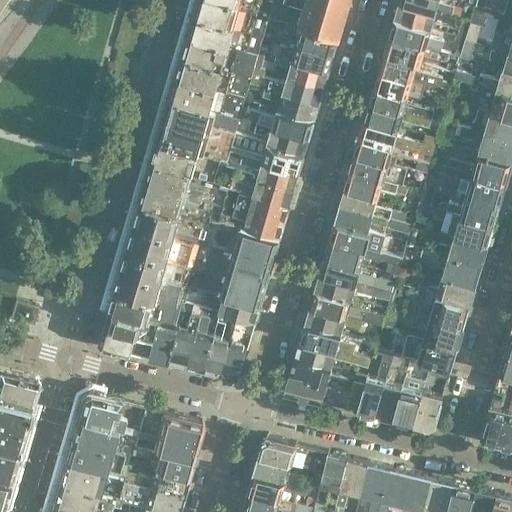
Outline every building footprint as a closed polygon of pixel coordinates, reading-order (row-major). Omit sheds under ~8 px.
[(271,11),(231,0),(198,0),(195,12),(265,32),(268,22),(270,13),(271,11)] [(231,0),(271,11),(274,0),(231,0)] [(274,0),(271,11),(270,13),(299,21),(304,0),(274,0)] [(304,0),(299,21),(339,33),(348,0),(304,0)] [(403,0),(398,0),(394,16),(432,27),(434,18),(459,26),(457,34),(466,37),(471,20),(460,17),(436,10),(403,0)] [(403,0),(436,10),(460,17),(464,7),(440,0),(403,0)] [(493,0),(492,7),(504,11),(511,13),(511,3),(498,0),(493,0)] [(485,6),(476,3),(471,20),(482,23),(487,6),(485,6)] [(511,13),(504,11),(498,29),(511,32),(511,13)] [(265,32),(195,12),(189,34),(258,54),(261,46),(263,37),(265,32)] [(299,32),(297,39),(334,50),(339,33),(270,13),(268,22),(299,32)] [(394,16),(389,33),(441,48),(444,38),(429,34),(432,27),(394,16)] [(479,31),(482,23),(471,20),(466,37),(475,40),(476,40),(479,31)] [(476,40),(492,45),(508,50),(511,51),(511,32),(498,29),(495,28),(493,35),(479,31),(476,40)] [(389,33),(384,50),(418,61),(421,62),(424,53),(439,57),(458,63),(461,54),(452,52),(441,48),(389,33)] [(189,34),(183,54),(223,66),(252,74),(256,63),(258,54),(189,34)] [(466,37),(457,34),(452,52),(461,54),(466,37)] [(261,46),(268,49),(277,51),(292,56),(329,67),(334,50),(297,39),(295,47),(263,37),(261,46)] [(475,40),(466,37),(461,54),(470,57),(475,40)] [(506,58),(503,67),(511,69),(511,51),(508,50),(492,45),(489,53),(506,58)] [(261,46),(258,54),(256,63),(263,66),(268,49),(261,46)] [(418,61),(384,50),(379,67),(444,86),(446,77),(416,68),(418,61)] [(290,65),(287,73),(324,85),(329,67),(292,56),(277,51),(275,60),(290,65)] [(223,66),(183,54),(176,76),(216,87),(246,95),(247,95),(251,80),(252,74),(223,66)] [(251,80),(260,83),(282,90),(319,101),(324,85),(287,73),(285,80),(263,74),(265,66),(263,66),(256,63),(252,74),(251,80)] [(379,67),(375,83),(408,93),(409,94),(411,85),(439,93),(440,90),(450,93),(451,88),(444,86),(379,67)] [(483,84),(497,88),(511,92),(511,69),(503,67),(500,78),(480,72),(479,75),(457,69),(455,76),(483,84)] [(176,76),(170,97),(210,108),(240,116),(246,95),(216,87),(176,76)] [(280,99),(277,107),(314,118),(319,101),(282,90),(260,83),(257,92),(280,99)] [(375,83),(370,100),(432,118),(435,109),(407,100),(409,94),(408,93),(375,83)] [(494,98),(491,110),(511,115),(511,92),(497,88),(483,84),(481,95),(494,98)] [(210,108),(170,97),(164,117),(204,128),(210,108)] [(457,101),(450,99),(448,109),(454,111),(457,101)] [(370,100),(365,116),(399,126),(401,118),(430,127),(432,118),(370,100)] [(248,116),(258,120),(272,124),(309,135),(314,118),(277,107),(275,114),(250,107),(248,116)] [(228,158),(228,157),(231,148),(236,131),(240,116),(210,108),(204,128),(198,150),(228,158)] [(473,119),(471,127),(511,137),(511,115),(491,110),(487,122),(473,119)] [(365,116),(360,133),(394,143),(432,154),(435,144),(397,134),(399,126),(365,116)] [(204,128),(164,117),(158,138),(198,150),(204,128)] [(270,132),(268,140),(304,152),(309,135),(272,124),(258,120),(255,128),(270,132)] [(482,139),(479,151),(511,159),(511,137),(471,127),(458,123),(456,132),(482,139)] [(299,168),(304,152),(268,140),(236,131),(231,148),(299,168)] [(394,143),(360,133),(355,151),(389,161),(394,143)] [(158,138),(152,160),(222,180),(223,176),(228,158),(198,150),(158,138)] [(260,166),(258,174),(294,185),(299,168),(231,148),(228,157),(260,166)] [(355,151),(350,167),(384,177),(403,183),(406,174),(403,173),(405,165),(389,161),(355,151)] [(447,164),(473,171),(506,180),(511,160),(511,159),(479,151),(475,163),(450,156),(447,164)] [(222,180),(152,160),(146,180),(215,201),(216,199),(221,182),(222,180)] [(471,179),(467,192),(500,201),(506,180),(473,171),(447,164),(445,172),(471,179)] [(350,167),(345,184),(379,194),(382,186),(406,193),(409,185),(403,183),(384,177),(350,167)] [(221,182),(253,192),(290,202),(294,185),(258,174),(255,182),(232,175),(230,179),(223,176),(222,180),(221,182)] [(215,201),(146,180),(140,200),(182,212),(206,219),(210,220),(211,215),(215,201)] [(424,181),(418,200),(428,202),(433,184),(424,181)] [(216,199),(248,208),(285,219),(290,202),(253,192),(221,182),(216,199)] [(345,184),(340,202),(412,222),(413,219),(405,217),(406,212),(392,208),(393,206),(377,201),(379,194),(345,184)] [(436,205),(461,212),(494,222),(500,201),(467,192),(463,204),(438,196),(436,205)] [(211,215),(241,224),(243,225),(280,236),(285,219),(248,208),(216,199),(215,201),(211,215)] [(182,212),(140,200),(134,223),(175,235),(182,212)] [(436,205),(419,201),(418,205),(434,210),(436,205)] [(340,202),(335,218),(369,228),(372,220),(409,232),(411,227),(412,222),(340,202)] [(458,222),(455,233),(488,242),(494,222),(461,212),(436,205),(434,210),(433,215),(458,222)] [(210,220),(206,219),(193,263),(185,261),(173,282),(190,287),(191,283),(208,289),(223,293),(228,276),(226,275),(205,269),(212,247),(232,253),(233,250),(235,242),(241,224),(211,215),(210,220)] [(335,218),(330,236),(398,256),(402,257),(405,248),(397,245),(370,237),(372,229),(369,228),(335,218)] [(175,235),(134,223),(127,245),(169,257),(175,235)] [(409,232),(407,239),(406,243),(414,245),(418,229),(411,227),(409,232)] [(429,248),(449,254),(483,263),(488,242),(455,233),(451,245),(431,239),(429,248)] [(330,236),(325,253),(362,264),(365,255),(381,259),(381,258),(396,263),(398,256),(330,236)] [(169,257),(127,245),(121,267),(163,279),(169,257)] [(446,262),(443,274),(477,283),(483,263),(449,254),(429,248),(418,245),(417,251),(417,253),(446,262)] [(226,275),(228,276),(265,287),(272,262),(233,250),(232,253),(226,275)] [(325,253),(320,271),(392,290),(394,282),(395,280),(360,271),(362,264),(325,253)] [(411,271),(412,266),(400,263),(397,273),(403,275),(411,271)] [(163,279),(121,267),(115,287),(157,300),(163,279)] [(320,271),(315,287),(352,297),(355,288),(390,298),(392,290),(320,271)] [(427,292),(436,295),(471,304),(477,283),(443,274),(439,286),(421,281),(418,290),(427,292)] [(228,276),(223,293),(260,304),(265,287),(228,276)] [(173,282),(163,279),(157,300),(150,322),(158,324),(178,329),(179,323),(180,323),(190,287),(173,282)] [(392,290),(390,298),(389,302),(399,305),(404,285),(394,282),(392,290)] [(157,300),(115,287),(108,310),(142,320),(141,324),(148,326),(149,322),(150,322),(157,300)] [(315,287),(310,305),(347,314),(382,324),(384,315),(350,306),(352,297),(315,287)] [(219,310),(220,310),(238,316),(255,321),(260,304),(223,293),(208,289),(205,298),(221,303),(219,310)] [(434,301),(430,315),(465,325),(471,304),(436,295),(427,292),(425,299),(434,301)] [(39,304),(15,297),(10,315),(34,322),(39,304)] [(178,329),(169,361),(187,365),(204,305),(194,302),(188,325),(180,323),(179,323),(178,329)] [(204,305),(187,365),(204,370),(214,333),(207,331),(213,308),(204,305)] [(310,305),(305,321),(343,331),(345,322),(361,326),(363,319),(347,314),(310,305)] [(108,310),(105,321),(130,329),(132,325),(140,327),(141,324),(142,320),(108,310)] [(214,333),(204,370),(222,374),(232,337),(238,316),(220,310),(218,317),(226,320),(222,335),(214,333)] [(415,333),(424,336),(459,345),(465,325),(430,315),(427,327),(417,324),(415,333)] [(232,337),(222,374),(239,378),(249,342),(255,321),(238,316),(232,337)] [(384,316),(382,324),(391,327),(394,328),(397,320),(384,316)] [(130,329),(105,321),(100,339),(103,345),(138,353),(142,338),(136,336),(137,331),(139,331),(140,327),(132,325),(130,329)] [(343,331),(305,321),(300,338),(354,352),(357,343),(340,338),(343,331)] [(142,338),(138,353),(150,356),(158,324),(150,322),(149,322),(148,326),(141,324),(140,327),(139,331),(137,331),(136,336),(142,338)] [(178,329),(158,324),(150,356),(169,361),(178,329)] [(413,340),(422,342),(418,356),(423,357),(432,360),(453,365),(459,345),(424,336),(415,333),(413,340)] [(369,356),(354,352),(300,338),(295,355),(333,365),(336,355),(366,364),(369,356)] [(365,382),(358,407),(378,412),(395,350),(377,345),(375,350),(373,357),(381,359),(376,377),(367,375),(365,382)] [(511,349),(507,348),(500,370),(511,373),(511,349)] [(395,350),(378,412),(395,416),(404,384),(395,382),(404,353),(395,350)] [(333,365),(295,355),(290,372),(351,388),(353,379),(330,373),(333,365)] [(404,384),(395,416),(414,421),(423,389),(425,382),(428,370),(432,360),(423,357),(415,387),(404,384)] [(449,376),(453,365),(432,360),(428,370),(437,373),(449,376)] [(35,376),(0,367),(0,390),(33,401),(38,382),(35,376)] [(511,392),(511,397),(499,442),(511,445),(511,373),(500,370),(495,388),(511,392)] [(351,388),(290,372),(286,386),(288,391),(323,399),(358,407),(365,382),(355,379),(353,379),(351,388)] [(357,373),(355,379),(365,382),(366,376),(357,373)] [(485,438),(499,442),(511,397),(511,392),(495,388),(491,403),(490,403),(482,433),(485,438)] [(423,389),(414,421),(430,425),(436,422),(444,394),(423,389)] [(0,422),(23,429),(27,419),(30,409),(31,409),(33,401),(0,390),(0,422)] [(85,392),(78,415),(118,426),(122,427),(136,431),(144,404),(90,390),(85,392)] [(144,404),(136,431),(133,440),(152,445),(160,448),(194,457),(204,422),(201,418),(144,404)] [(78,415),(72,436),(130,451),(130,450),(133,440),(136,431),(122,427),(118,426),(78,415)] [(0,446),(18,451),(18,450),(17,449),(19,430),(22,430),(22,431),(23,429),(0,422),(0,446)] [(258,451),(293,461),(293,460),(318,467),(324,468),(329,450),(267,435),(262,438),(258,451)] [(72,436),(66,457),(123,472),(125,468),(130,451),(72,436)] [(157,457),(154,467),(189,475),(194,457),(160,448),(152,445),(133,440),(130,450),(157,457)] [(0,474),(10,478),(18,451),(0,446),(0,474)] [(329,450),(324,468),(321,482),(319,488),(317,496),(311,511),(323,511),(330,484),(340,487),(348,455),(329,450)] [(258,451),(252,471),(303,483),(305,474),(290,469),(293,461),(258,451)] [(348,455),(340,487),(336,503),(346,506),(350,489),(360,492),(368,459),(348,455)] [(66,457),(60,478),(117,493),(121,478),(123,472),(66,457)] [(368,459),(360,492),(373,495),(369,511),(378,511),(382,498),(390,465),(368,459)] [(390,465),(382,498),(378,511),(388,511),(390,506),(402,509),(403,503),(411,470),(390,465)] [(121,478),(149,485),(183,494),(189,475),(154,467),(152,476),(138,473),(138,471),(125,468),(123,472),(121,478)] [(324,468),(318,467),(313,486),(319,488),(321,482),(324,468)] [(411,470),(403,503),(402,509),(414,511),(423,511),(425,509),(433,475),(411,470)] [(252,471),(247,490),(282,498),(282,497),(285,487),(317,496),(319,488),(313,486),(303,483),(252,471)] [(0,506),(2,505),(10,478),(0,474),(0,506)] [(433,475),(425,509),(423,511),(433,511),(434,511),(437,511),(446,511),(454,480),(433,475)] [(60,478),(53,499),(106,511),(111,511),(113,505),(119,506),(122,498),(116,497),(117,493),(60,478)] [(122,498),(144,504),(177,511),(178,511),(183,494),(149,485),(121,478),(117,493),(116,497),(122,498)] [(454,480),(446,511),(468,511),(475,485),(454,480)] [(475,485),(468,511),(491,511),(498,491),(475,485)] [(247,490),(242,508),(258,511),(277,511),(279,506),(294,510),(293,511),(311,511),(313,505),(282,497),(282,498),(247,490)] [(511,494),(498,491),(491,511),(511,511),(511,510),(511,494)] [(142,511),(141,511),(177,511),(144,504),(122,498),(119,506),(142,511)] [(106,511),(53,499),(49,511),(106,511)]
